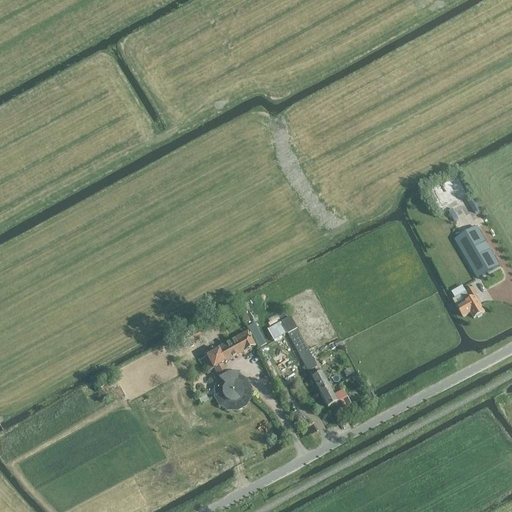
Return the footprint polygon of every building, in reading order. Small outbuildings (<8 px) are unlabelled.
[(478,228),(456,240),(478,278),(500,266),(478,228)] [(466,293),(454,301),(458,308),(463,318),(471,313),(474,319),(477,317),(479,318),(482,316),(482,314),(485,313),(476,297),(478,296),(474,289),(466,293)] [(309,351),(291,318),(268,330),(274,341),(288,334),(308,372),(317,367),(309,351)] [(220,351),(204,359),(211,371),(214,370),(223,365),(257,346),(248,332),(219,348),(220,351)] [(223,365),(214,370),(219,380),(214,388),(214,398),(219,407),(228,412),(237,412),(246,407),(251,399),(252,389),(247,380),(238,375),(231,375),(229,375),(223,365)] [(312,379),(320,394),(329,389),(321,374),(319,370),(310,375),(312,379)] [(354,377),(352,378),(354,382),(356,381),(360,390),(365,387),(361,379),(359,375),(354,377)] [(329,389),(320,394),(328,409),(336,404),(339,411),(352,404),(344,390),(333,396),(329,389)]
